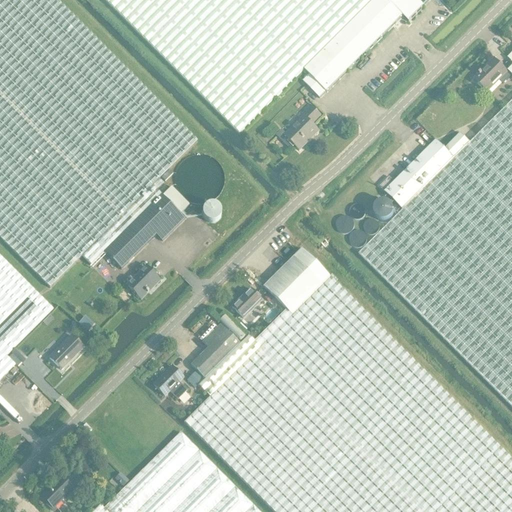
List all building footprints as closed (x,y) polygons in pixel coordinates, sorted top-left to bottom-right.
[(162,197),(156,191),(163,184),(158,180),(197,141),(55,0),(0,0),(0,238),(49,288),(81,256),(90,266),(104,253),(121,270),(156,235),(162,242),(185,219),(180,215),(189,206),(171,188),(162,197)] [(104,0),(240,135),(304,71),(309,76),(302,83),(311,92),(319,100),(326,93),(327,94),(351,70),(399,22),(403,18),(407,22),(409,23),(410,22),(421,11),(424,8),(424,7),(430,0),(104,0)] [(384,193),(402,211),(403,212),(360,255),(491,388),(511,408),(511,54),(507,59),(511,64),(511,67),(507,72),(511,76),(511,104),(470,145),(460,134),(444,150),(436,141),(384,193)] [(474,79),(473,79),(487,93),(488,93),(487,92),(498,81),(502,85),(511,76),(507,72),(506,74),(492,60),(492,61),(493,62),(480,74),(479,73),(478,75),(479,76),(475,80),(474,79)] [(303,147),(318,132),(311,125),(319,117),(309,107),(300,116),(303,118),(284,137),(296,148),(295,149),(298,152),(303,147)] [(211,159),(210,158),(208,157),(206,157),(205,156),(203,156),(200,156),(198,156),(196,156),(194,156),(193,157),(191,157),(189,158),(187,159),(185,160),(184,161),(183,162),(181,164),(180,165),(179,166),(178,167),(177,169),(176,171),(176,173),(175,174),(175,176),(175,178),(174,179),(174,182),(175,183),(175,185),(175,186),(176,188),(176,189),(177,191),(177,192),(178,193),(179,195),(180,196),(181,198),(182,199),(184,200),(186,201),(187,202),(189,203),(190,204),(193,204),(196,205),(197,205),(199,205),(202,205),(203,205),(205,205),(207,204),(209,203),(211,202),(212,202),(214,201),(216,199),(217,198),(218,197),(219,196),(220,194),(221,193),(222,191),(222,190),(223,189),(223,188),(224,186),(224,184),(224,182),(224,180),(224,178),(224,177),(223,175),(223,174),(223,173),(222,171),(221,169),(221,168),(219,166),(218,164),(217,163),(215,161),(213,160),(211,159)] [(172,173),(169,170),(161,178),(164,181),(172,173)] [(389,178),(379,188),(383,192),(393,182),(389,178)] [(202,213),(202,215),(202,216),(203,218),(203,219),(204,221),(205,222),(207,223),(208,223),(210,224),(211,224),(213,224),(215,223),(216,223),(217,222),(218,221),(219,219),(220,218),(221,216),(221,215),(221,213),(220,212),(219,210),(218,209),(217,208),(216,207),(215,206),(213,206),(211,205),(210,206),(208,206),(207,207),(205,208),(204,209),(203,210),(203,212),(202,213)] [(271,511),(511,511),(511,462),(299,250),(262,289),(268,295),(272,299),(285,311),(253,343),(247,338),(239,345),(219,325),(201,342),(207,348),(190,365),(202,378),(203,378),(204,379),(197,386),(210,398),(184,424),(271,511)] [(0,380),(14,367),(5,357),(52,311),(0,258),(0,380)] [(144,268),(126,287),(140,301),(159,282),(144,268)] [(249,291),(231,309),(242,320),(260,302),(249,291)] [(272,299),(268,295),(264,298),(269,303),(272,299)] [(204,338),(212,331),(209,327),(201,335),(204,338)] [(82,348),(70,337),(49,359),(61,370),(82,348)] [(16,349),(11,354),(12,355),(22,365),(27,360),(16,349)] [(178,382),(182,378),(171,367),(153,385),(164,396),(168,391),(176,400),(186,391),(178,382)] [(187,381),(194,389),(197,386),(204,379),(203,378),(202,378),(196,372),(187,381)] [(256,511),(179,434),(102,510),(98,507),(92,511),(256,511)] [(83,483),(73,474),(65,482),(60,478),(41,497),(47,503),(49,501),(55,507),(72,490),(74,492),(83,483)] [(129,482),(120,474),(115,479),(123,488),(129,482)]
